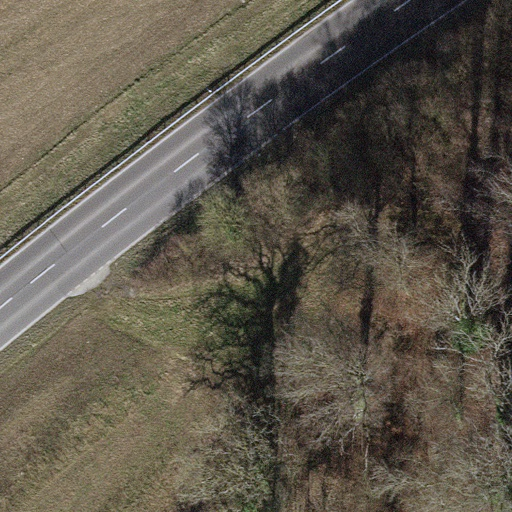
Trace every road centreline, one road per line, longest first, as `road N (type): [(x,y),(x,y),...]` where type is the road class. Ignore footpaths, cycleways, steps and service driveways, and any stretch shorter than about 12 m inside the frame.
road 1 (primary): [(417,0),(209,141),(0,312)]
road 2 (track): [(511,303),(434,255),(291,266),(133,296),(77,250)]
